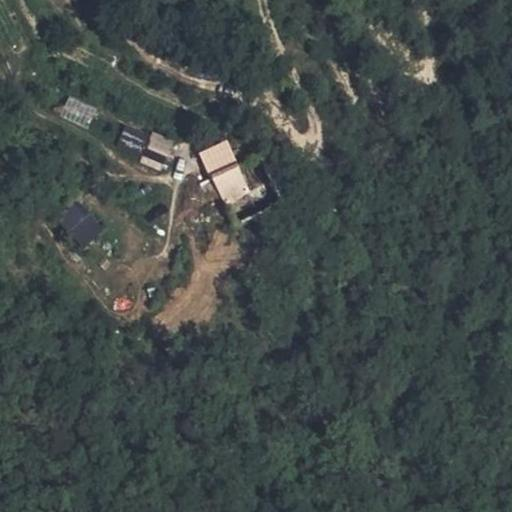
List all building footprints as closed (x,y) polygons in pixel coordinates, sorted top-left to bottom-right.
[(206,172),(236,160),(228,140),(198,151),(206,172)] [(232,164),(243,188),(270,178),(259,153),(232,164)] [(232,164),(209,173),(220,197),(243,188),(232,164)] [(243,188),(253,210),(279,199),(270,178),(243,188)] [(231,219),(233,218),(253,210),(243,188),(220,197),(231,219)] [(56,220),(84,247),(104,227),(76,200),(56,220)]
